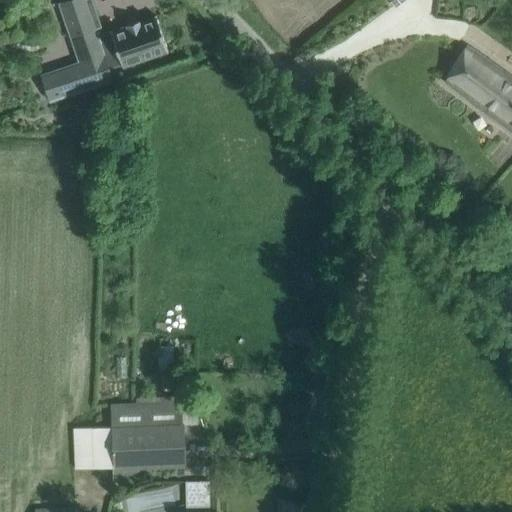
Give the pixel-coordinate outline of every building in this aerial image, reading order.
[(80,0),(62,6),(81,63),(72,66),(80,88),(85,86),(86,87),(105,80),(110,78),(111,80),(112,79),(108,69),(110,68),(122,64),(123,67),(124,66),(123,66),(166,51),(167,52),(168,51),(156,16),(154,16),(155,17),(140,22),(139,20),(126,25),(127,26),(125,27),(112,31),(111,31),(110,31),(113,38),(101,42),(99,43),(95,29),(97,29),(101,27),(92,0),(80,0)] [(471,102),(511,131),(511,77),(468,47),(445,81),(471,102)] [(175,364),(175,345),(160,344),(159,364),(175,364)] [(181,402),(109,406),(112,468),(184,464),(181,402)] [(75,469),(112,468),(109,406),(72,408),(75,469)] [(203,511),(204,482),(185,481),(184,511),(193,511),(203,511)]
